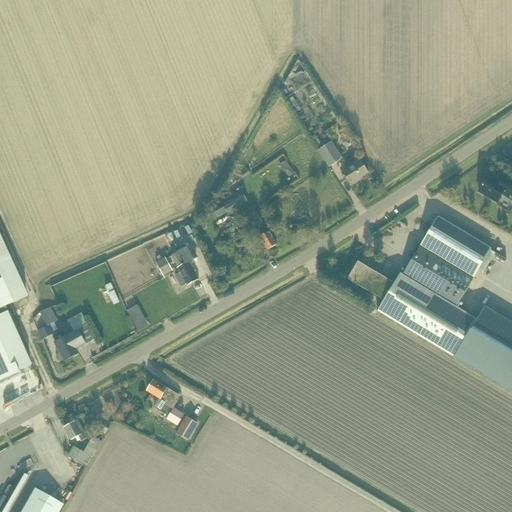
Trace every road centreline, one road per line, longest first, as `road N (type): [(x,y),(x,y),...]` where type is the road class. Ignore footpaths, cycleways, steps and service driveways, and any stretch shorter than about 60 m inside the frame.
road 1 (unclassified): [(0,431),(276,274),(511,123)]
road 2 (track): [(0,221),(31,295),(26,337),(56,399)]
